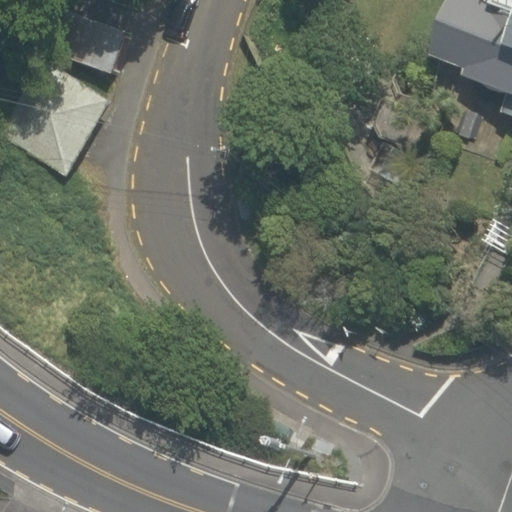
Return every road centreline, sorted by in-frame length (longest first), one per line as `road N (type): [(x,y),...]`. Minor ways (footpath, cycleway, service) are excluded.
road 1 (residential): [(215,0),(180,108),(187,182),(205,247),(256,328),(490,461)]
road 2 (tertiary): [(0,405),(119,480)]
